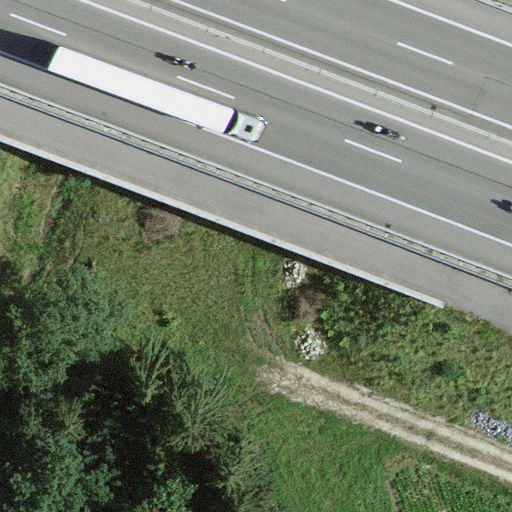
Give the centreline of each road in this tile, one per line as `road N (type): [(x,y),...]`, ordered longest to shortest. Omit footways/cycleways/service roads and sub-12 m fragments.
road 1 (unclassified): [(0,109),(511,308)]
road 2 (motorway): [(0,21),(511,217)]
road 3 (motorway): [(511,93),(264,0)]
